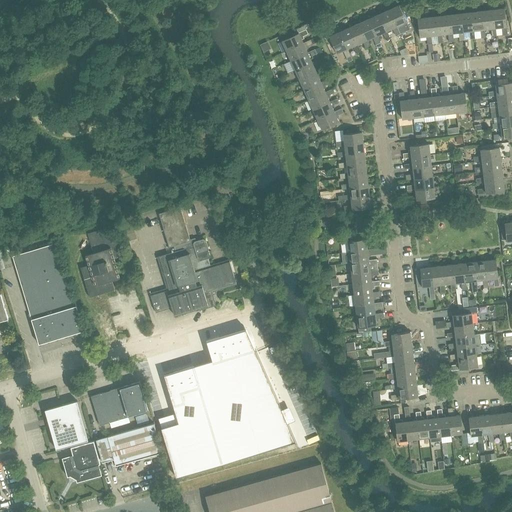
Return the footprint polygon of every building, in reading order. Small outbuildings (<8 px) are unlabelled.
[(399,5),(390,10),(397,27),(402,24),(406,32),(410,29),(407,21),(406,21),(399,5)] [(494,10),(496,28),(502,28),(503,35),(508,35),(507,26),(506,26),(504,9),(494,10)] [(400,34),(397,27),(390,10),(380,14),(387,31),(393,29),(396,36),(400,34)] [(483,11),(485,29),(491,29),(492,37),(497,36),(496,28),(494,10),(483,11)] [(472,12),(475,31),(480,30),(481,38),(486,37),(485,29),(483,11),(472,12)] [(462,14),(464,32),(470,31),(471,39),(476,39),(475,31),(472,12),(462,14)] [(370,19),(377,35),(383,33),(386,40),(390,38),(387,31),(380,14),(370,19)] [(451,15),(453,33),(459,33),(460,40),(465,40),(464,32),(462,14),(451,15)] [(440,16),(442,34),(448,34),(449,42),(454,41),(453,33),(451,15),(440,16)] [(429,17),(431,36),(437,35),(438,43),(443,42),(442,34),(440,16),(429,17)] [(432,44),(431,36),(429,17),(418,19),(420,37),(426,36),(428,44),(432,44)] [(360,23),(367,40),(373,37),(376,45),(380,43),(377,35),(370,19),(360,23)] [(371,47),(367,40),(360,23),(350,27),(357,44),(363,42),(366,49),(371,47)] [(350,27),(340,32),(347,49),(353,46),(356,54),(361,52),(357,44),(350,27)] [(282,41),(286,50),(303,43),(300,37),(308,34),(306,29),(298,33),(282,41)] [(351,56),(347,49),(340,32),(329,37),(337,53),(343,51),(346,58),(351,56)] [(291,60),(307,53),(305,47),(312,44),(310,40),(303,43),(286,50),(291,60)] [(291,60),(295,70),(312,63),(309,57),(317,54),(315,49),(307,53),(291,60)] [(319,59),(312,63),(295,70),(300,80),(316,72),(314,67),(321,64),(319,59)] [(300,80),(304,90),(321,82),(318,77),(326,73),(324,69),(316,72),(300,80)] [(304,90),(308,99),(325,92),(323,87),(330,83),(328,79),(321,82),(304,90)] [(497,96),(511,94),(511,82),(496,85),(497,91),(489,92),(489,97),(497,96)] [(470,93),(465,93),(459,94),(458,86),(453,87),(454,94),(456,113),(467,111),(466,100),(470,99),(470,93)] [(445,114),(456,113),(454,94),(448,95),(447,87),(442,88),(443,96),(445,114)] [(313,110),(330,102),(327,96),(335,93),(333,89),(325,92),(308,99),(313,110)] [(435,115),(445,114),(443,96),(437,96),(436,89),(431,89),(432,97),(435,115)] [(424,117),(435,115),(432,97),(426,98),(425,90),(420,90),(421,98),(424,117)] [(413,118),(424,117),(421,98),(415,99),(414,91),(410,91),(411,99),(413,118)] [(413,118),(411,99),(405,100),(404,92),(399,93),(400,102),(402,119),(413,118)] [(511,105),(511,94),(497,96),(498,102),(490,103),(490,108),(499,107),(511,105)] [(313,110),(318,120),(334,112),(332,106),(339,103),(337,99),(330,102),(313,110)] [(511,115),(511,105),(499,107),(499,113),(491,114),(492,119),(500,118),(511,115)] [(341,108),(334,112),(318,120),(322,130),(339,122),(336,116),(343,113),(341,108)] [(511,126),(511,115),(500,118),(500,124),(492,124),(493,129),(501,128),(511,126)] [(511,126),(501,128),(502,134),(494,135),(494,140),(503,139),(511,137),(511,126)] [(344,146),(363,144),(362,132),(343,134),(344,141),(336,142),(337,147),(344,146)] [(363,144),(344,146),(346,152),(337,153),(338,158),(346,157),(364,155),(363,144)] [(404,159),(412,158),(430,156),(429,144),(410,146),(411,153),(403,154),(404,159)] [(482,161),(500,159),(499,148),(481,150),(482,157),(474,157),(474,162),(482,161)] [(364,155),(346,157),(347,163),(339,164),(339,168),(347,167),(366,165),(364,155)] [(430,156),(412,158),(412,164),(404,165),(405,169),(413,168),(431,166),(430,156)] [(484,172),(502,170),(500,159),(482,161),(483,167),(475,168),(476,173),(484,172)] [(366,165),(347,167),(348,173),(340,174),(340,179),(349,178),(367,176),(366,165)] [(431,166),(413,168),(414,174),(406,175),(406,180),(414,179),(432,177),(431,166)] [(485,183),(503,180),(502,170),(484,172),(484,178),(476,179),(477,184),(485,183)] [(367,176),(349,178),(349,184),(341,185),(342,190),(350,189),(368,187),(367,176)] [(432,177),(414,179),(415,185),(407,186),(407,191),(416,190),(434,188),(432,177)] [(477,190),(478,195),(478,197),(505,194),(503,180),(485,183),(486,189),(477,190)] [(343,200),(351,200),(369,198),(368,187),(350,189),(351,195),(342,196),(343,200)] [(409,202),(428,199),(428,204),(434,203),(434,201),(438,201),(437,194),(435,194),(434,188),(416,190),(416,196),(408,197),(409,202)] [(371,208),(369,198),(351,200),(352,206),(344,207),(344,211),(353,210),(371,208)] [(428,204),(417,205),(418,213),(428,211),(428,204)] [(229,260),(210,265),(208,258),(211,257),(205,238),(196,241),(195,238),(190,240),(180,207),(159,214),(169,247),(174,246),(176,251),(157,257),(166,288),(150,293),(156,313),(172,308),(175,316),(208,306),(208,305),(211,305),(213,304),(210,293),(237,285),(229,260)] [(121,219),(127,241),(137,238),(130,216),(121,219)] [(505,229),(501,229),(503,239),(506,239),(507,242),(511,241),(511,222),(505,223),(505,229)] [(113,259),(115,259),(114,258),(122,256),(113,226),(88,234),(94,253),(87,255),(86,255),(88,265),(90,264),(90,265),(97,263),(106,261),(113,259)] [(354,233),(355,240),(364,239),(363,232),(354,233)] [(355,240),(348,241),(349,251),(349,252),(368,250),(367,246),(367,244),(367,241),(369,241),(369,243),(375,243),(374,238),(366,239),(364,239),(355,240)] [(342,252),(349,251),(348,241),(341,242),(342,252)] [(84,331),(58,243),(12,256),(39,344),(84,331)] [(368,250),(349,252),(350,263),(369,261),(369,260),(368,257),(368,255),(370,255),(370,254),(376,253),(376,249),(368,250)] [(341,264),(350,263),(349,252),(342,253),(343,262),(341,262),(341,264)] [(88,265),(89,265),(81,268),(90,298),(115,290),(112,281),(120,278),(115,259),(113,259),(106,261),(97,263),(90,265),(90,264),(88,265)] [(369,261),(350,263),(352,274),(370,271),(369,265),(369,263),(372,262),(372,265),(377,264),(377,259),(369,260),(369,261)] [(496,260),(485,261),(487,279),(493,278),(494,286),(499,286),(498,277),(496,260)] [(485,261),(474,262),(476,281),(477,280),(483,280),(484,288),(488,287),(487,279),(485,261)] [(474,262),(463,263),(466,282),(471,281),(472,293),(478,292),(478,288),(477,280),(476,281),(474,262)] [(463,263),(453,265),(455,283),(461,282),(462,290),(467,290),(466,282),(463,263)] [(453,265),(442,266),(444,284),(445,284),(451,284),(451,292),(456,291),(455,283),(453,265)] [(442,266),(431,267),(433,286),(434,286),(440,285),(441,293),(446,292),(445,284),(444,284),(442,266)] [(431,267),(420,268),(420,270),(420,272),(422,286),(422,287),(429,286),(430,294),(435,294),(434,286),(433,286),(431,267)] [(370,271),(352,274),(352,275),(353,284),(371,282),(371,278),(371,276),(370,273),(373,273),(373,275),(379,275),(378,270),(370,271)] [(338,278),(330,279),(331,287),(339,286),(338,278)] [(371,282),(353,284),(354,295),(373,293),(373,292),(372,289),(372,287),(374,287),(374,286),(380,285),(379,281),(371,282)] [(373,293),(354,295),(356,305),(356,306),(374,303),(374,299),(373,297),(373,295),(375,295),(376,297),(381,296),(381,291),(373,292),(373,293)] [(0,321),(8,319),(1,294),(0,294),(0,333),(1,333),(0,329),(0,321)] [(374,303),(356,306),(357,316),(375,314),(375,311),(375,308),(377,308),(383,307),(382,302),(374,303)] [(454,322),(446,323),(446,327),(454,326),(473,324),(471,313),(477,312),(476,307),(454,309),(455,314),(453,315),(454,322)] [(375,314),(357,316),(358,328),(359,332),(362,332),(366,332),(371,331),(370,326),(377,325),(376,321),(376,319),(376,316),(378,316),(378,318),(384,318),(383,313),(375,314)] [(455,332),(447,333),(448,338),(456,337),(474,334),(473,324),(454,326),(455,332)] [(197,377),(223,464),(297,442),(256,349),(255,349),(250,337),(246,329),(244,330),(207,341),(216,372),(198,377),(197,377)] [(382,330),(371,331),(372,336),(372,341),(374,341),(377,342),(384,342),(382,339),(382,330)] [(393,341),(385,342),(385,347),(393,346),(393,345),(412,343),(410,332),(392,334),(393,341)] [(456,343),(448,344),(449,349),(457,348),(457,347),(475,345),(481,345),(479,334),(474,334),(456,337),(456,343)] [(394,352),(386,352),(386,357),(394,356),(413,354),(412,343),(393,345),(393,346),(394,352)] [(458,354),(450,355),(450,360),(458,359),(458,358),(477,356),(475,345),(457,347),(457,348),(458,354)] [(357,350),(353,350),(354,355),(347,355),(348,359),(357,358),(357,350)] [(395,362),(387,363),(388,368),(396,367),(414,364),(413,354),(394,356),(395,362)] [(459,365),(451,365),(452,370),(460,369),(468,368),(478,367),(477,356),(458,358),(458,359),(459,365)] [(396,373),(388,374),(389,379),(397,378),(397,377),(415,375),(414,364),(396,367),(396,373)] [(177,478),(223,464),(197,377),(198,377),(194,365),(164,374),(179,422),(161,427),(177,478)] [(398,384),(390,385),(390,389),(398,388),(417,386),(415,375),(397,377),(397,378),(398,384)] [(139,382),(91,396),(100,425),(148,411),(139,382)] [(399,394),(391,395),(392,400),(400,399),(405,399),(418,397),(417,386),(398,388),(399,394)] [(380,391),(373,391),(374,405),(381,405),(380,391)] [(69,403),(45,410),(56,449),(80,442),(88,440),(77,401),(69,403)] [(409,440),(420,439),(417,420),(411,421),(410,413),(409,407),(404,407),(406,422),(407,421),(409,440)] [(449,416),(452,435),(463,433),(461,415),(453,416),(453,408),(448,409),(449,416)] [(441,436),(452,435),(449,416),(443,417),(442,409),(437,410),(438,418),(439,418),(441,436)] [(427,411),(426,411),(427,419),(428,419),(430,437),(431,442),(441,441),(441,436),(439,418),(438,418),(432,418),(431,410),(427,411)] [(420,439),(430,437),(428,419),(427,419),(421,420),(420,412),(416,412),(417,420),(420,439)] [(511,412),(501,414),(503,432),(504,432),(510,431),(511,439),(511,438),(511,412)] [(398,441),(409,440),(407,421),(406,422),(400,422),(399,414),(394,415),(395,423),(396,423),(398,441)] [(501,414),(491,415),(493,433),(499,432),(500,440),(505,440),(504,432),(503,432),(501,414)] [(491,415),(480,416),(482,435),(482,434),(488,434),(489,442),(494,441),(493,433),(491,415)] [(480,416),(469,417),(471,436),(478,435),(479,443),(483,442),(482,434),(482,435),(480,416)] [(102,462),(111,460),(113,465),(115,465),(116,465),(162,452),(154,423),(96,440),(102,462)] [(73,455),(62,458),(68,477),(70,476),(76,480),(77,482),(102,475),(99,464),(101,464),(94,441),(71,447),(73,455)] [(210,511),(298,511),(332,503),(321,463),(206,496),(210,511)] [(298,511),(334,511),(332,503),(298,511)]
